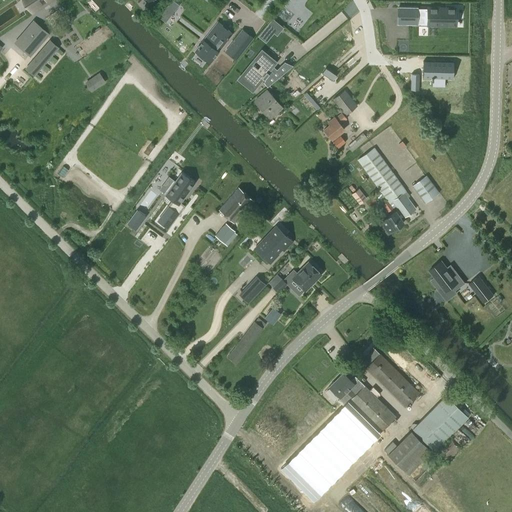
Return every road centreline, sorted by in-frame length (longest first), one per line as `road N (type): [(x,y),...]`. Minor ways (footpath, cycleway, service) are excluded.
road 1 (tertiary): [(358,292),(465,204),(489,166),(497,0)]
road 2 (unclassified): [(238,418),(0,182)]
road 3 (unclassified): [(511,436),(358,292)]
road 4 (tertiary): [(238,418),(285,356),(358,292)]
